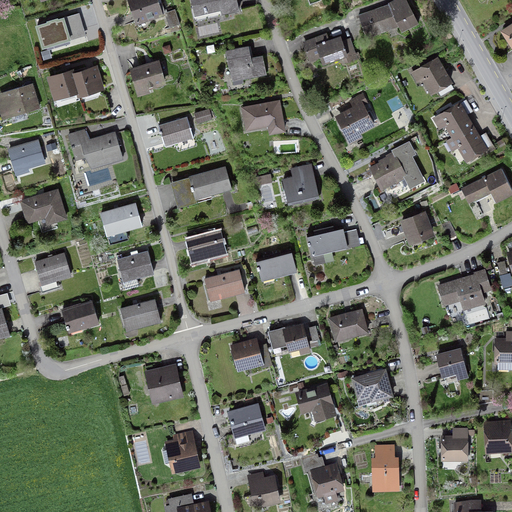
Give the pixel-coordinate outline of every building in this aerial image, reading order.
[(128,0),(136,24),(164,15),(163,12),(166,12),(163,3),(162,3),(161,0),(128,0)] [(221,13),(239,9),(237,0),(191,0),(195,15),(220,9),(221,13)] [(367,38),(398,26),(401,31),(419,22),(407,0),(391,0),(388,2),(389,3),(358,14),(367,38)] [(169,27),(180,24),(175,8),(166,11),(167,12),(165,13),(169,27)] [(69,39),(86,34),(79,12),(64,16),(64,15),(58,17),(58,16),(46,19),(47,20),(35,23),(42,47),(46,46),(47,48),(54,46),(55,49),(70,44),(69,39)] [(327,32),(302,41),(310,61),(321,57),(323,64),(342,57),(344,63),(360,57),(358,51),(356,52),(350,37),(343,40),(341,34),(329,38),(327,32)] [(165,53),(172,51),(170,44),(162,46),(165,53)] [(263,54),(251,56),(249,44),(225,49),(229,68),(230,67),(233,85),(244,83),(243,79),(267,74),(263,54)] [(44,59),(52,57),(50,49),(41,51),(44,59)] [(166,82),(159,58),(130,66),(138,95),(150,91),(149,87),(166,82)] [(432,93),(451,82),(438,59),(413,73),(418,83),(424,80),(432,93)] [(79,91),(77,92),(78,96),(105,88),(97,63),(75,70),(72,71),(79,91)] [(72,71),(75,70),(74,67),(46,75),(54,99),(77,92),(79,91),(72,71)] [(0,110),(3,119),(12,116),(14,122),(24,119),(22,113),(41,107),(33,82),(31,82),(30,80),(24,82),(25,84),(0,91),(0,110)] [(354,108),(338,117),(351,141),(363,135),(361,131),(374,124),(364,105),(367,103),(362,94),(350,101),(354,108)] [(269,134),(286,131),(280,98),(241,106),(245,130),(267,126),(269,134)] [(468,160),(485,149),(477,135),(467,118),(459,105),(435,119),(440,128),(447,124),(454,136),(447,141),(453,150),(459,146),(468,160)] [(194,112),(197,122),(212,118),(209,108),(194,112)] [(187,116),(159,124),(165,145),(193,137),(187,116)] [(90,138),(85,128),(68,133),(76,159),(85,157),(91,168),(124,158),(115,130),(90,138)] [(39,138),(8,147),(16,175),(30,171),(29,167),(46,162),(39,138)] [(497,141),(500,146),(506,143),(503,138),(497,141)] [(57,148),(56,142),(46,144),(47,151),(57,148)] [(411,186),(423,180),(411,155),(414,154),(409,143),(393,151),(394,154),(395,156),(397,155),(406,173),(405,174),(406,177),(411,186)] [(384,162),(371,168),(381,189),(406,177),(405,174),(406,173),(397,155),(395,156),(394,154),(383,160),(384,162)] [(319,198),(311,162),(290,167),(292,175),(282,177),(289,205),(319,198)] [(189,176),(171,181),(177,206),(212,197),(211,194),(232,188),(225,165),(189,174),(189,176)] [(490,192),(495,201),(511,193),(511,188),(503,169),(469,186),(475,199),(490,192)] [(271,173),(255,176),(256,184),(272,181),(271,173)] [(459,189),(456,182),(448,186),(451,192),(459,189)] [(58,187),(20,198),(27,222),(45,217),(47,224),(67,218),(58,187)] [(126,229),(143,225),(136,201),(100,211),(110,244),(128,239),(126,229)] [(424,213),(403,220),(410,240),(431,233),(424,213)] [(441,224),(448,239),(457,235),(449,220),(441,224)] [(332,251),(361,244),(357,229),(345,231),(344,226),(334,228),(333,225),(313,229),(314,233),(307,234),(314,265),(334,260),(332,251)] [(221,228),(186,237),(192,260),(227,252),(221,228)] [(117,258),(126,288),(138,285),(135,277),(154,272),(148,249),(138,252),(137,249),(130,251),(131,254),(117,258)] [(259,268),(262,280),(297,271),(292,250),(281,253),(280,250),(263,255),(264,257),(256,259),(258,264),(257,265),(258,269),(259,268)] [(65,251),(35,260),(41,280),(38,280),(40,285),(72,275),(65,251)] [(510,285),(511,284),(511,279),(510,273),(508,273),(505,260),(498,262),(501,275),(500,275),(503,287),(504,287),(505,291),(511,290),(510,285)] [(483,291),(491,289),(486,269),(492,267),(490,261),(484,263),(485,268),(474,271),(474,273),(437,283),(443,305),(460,301),(463,309),(486,303),(483,291)] [(204,277),(210,300),(245,291),(239,268),(204,277)] [(0,306),(2,306),(2,307),(11,304),(8,292),(0,294),(0,306)] [(126,330),(161,320),(155,297),(120,307),(126,330)] [(81,302),(81,301),(61,307),(69,332),(99,323),(92,299),(81,302)] [(0,337),(10,334),(2,307),(2,306),(0,306),(0,337)] [(335,341),(369,332),(362,307),(328,317),(335,341)] [(300,354),(311,352),(310,347),(305,327),(303,322),(285,327),(285,326),(268,330),(272,348),(287,345),(289,352),(299,349),(300,354)] [(310,347),(321,345),(316,325),(305,327),(310,347)] [(498,368),(511,368),(511,330),(506,330),(506,337),(494,336),(494,363),(498,363),(498,368)] [(272,365),(266,342),(259,344),(257,336),(230,343),(238,371),(260,365),(261,368),(272,365)] [(461,346),(436,353),(442,377),(444,376),(447,386),(459,382),(458,379),(469,376),(461,346)] [(184,396),(176,362),(144,370),(152,403),(184,396)] [(351,376),(359,405),(394,395),(386,366),(351,376)] [(349,376),(347,370),(338,372),(339,378),(349,376)] [(124,394),(130,393),(124,374),(118,376),(124,394)] [(312,410),(314,420),(336,414),(328,382),(295,391),(301,413),(312,410)] [(493,390),(477,390),(477,404),(493,400),(493,390)] [(258,402),(228,410),(237,444),(250,440),(248,434),(265,429),(258,402)] [(485,453),(511,451),(511,436),(511,419),(483,420),(485,453)] [(468,429),(468,427),(452,427),(452,434),(441,434),(441,460),(468,460),(468,435),(476,435),(476,429),(468,429)] [(201,467),(193,430),(172,434),(173,438),(165,440),(172,473),(201,467)] [(399,491),(398,455),(395,455),(395,443),(375,444),(375,456),(372,456),(373,491),(399,491)] [(344,489),(337,461),(325,464),(322,456),(319,457),(318,453),(301,457),(305,472),(311,470),(318,497),(323,495),(325,503),(339,499),(336,491),(344,489)] [(264,476),(263,471),(247,474),(255,507),(281,501),(275,473),(264,476)] [(178,511),(212,511),(209,499),(194,502),(192,493),(169,497),(169,499),(166,500),(167,505),(165,505),(166,511),(174,511),(178,511)] [(482,509),(481,499),(470,499),(454,501),(454,511),(492,511),(493,509),(482,509)]
